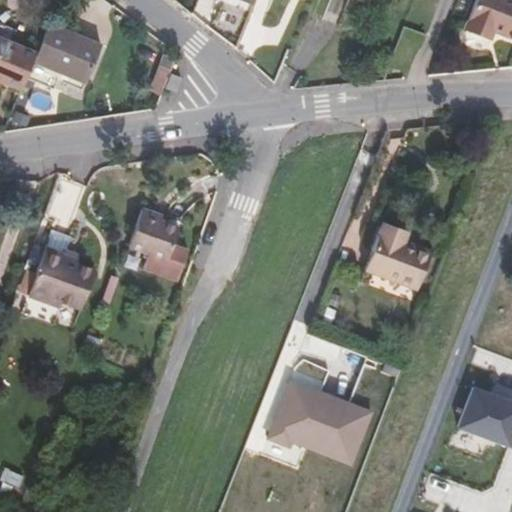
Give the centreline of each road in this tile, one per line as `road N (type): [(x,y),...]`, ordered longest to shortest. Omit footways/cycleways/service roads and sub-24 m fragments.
road 1 (residential): [(131,511),(269,116)]
road 2 (tertiary): [(269,116),(0,152)]
road 3 (tertiary): [(511,95),(269,116)]
road 4 (residential): [(143,0),(269,116)]
